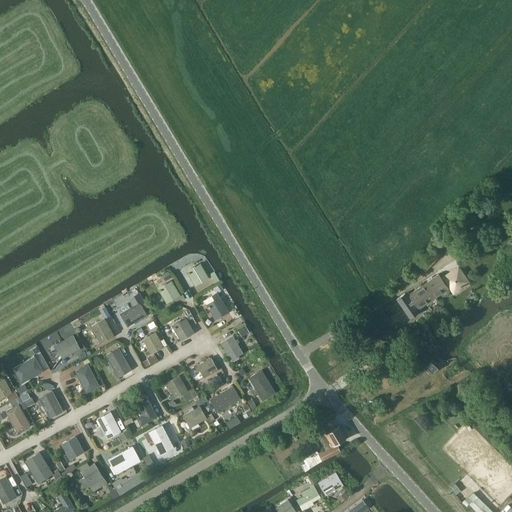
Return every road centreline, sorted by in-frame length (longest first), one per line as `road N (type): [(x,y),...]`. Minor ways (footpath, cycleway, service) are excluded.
road 1 (unclassified): [(320,393),(85,0)]
road 2 (unclassified): [(123,511),(320,393)]
road 3 (unclassified): [(430,511),(320,393)]
